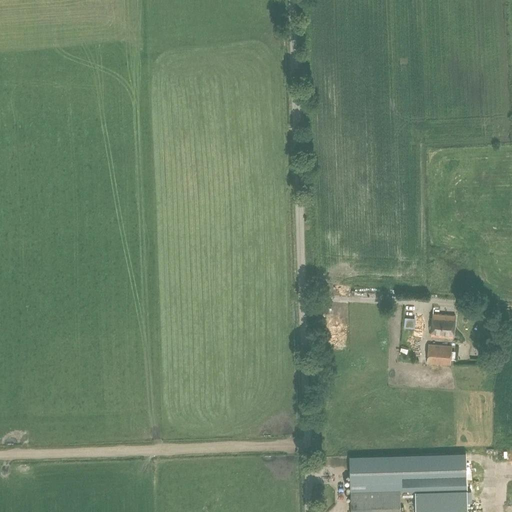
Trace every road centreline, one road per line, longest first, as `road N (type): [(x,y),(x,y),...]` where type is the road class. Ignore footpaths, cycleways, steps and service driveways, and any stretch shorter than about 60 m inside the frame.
road 1 (track): [(290,0),(308,511)]
road 2 (track): [(306,444),(0,454)]
